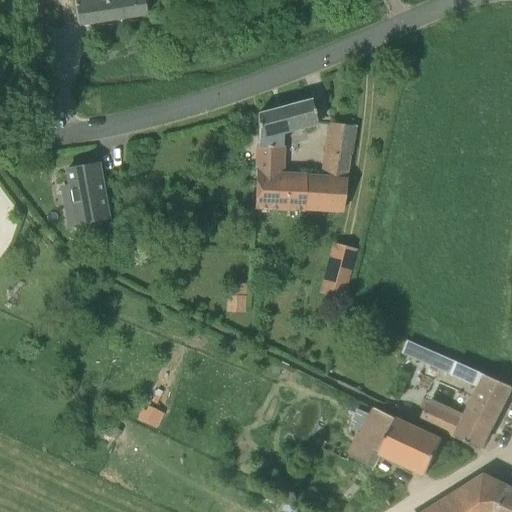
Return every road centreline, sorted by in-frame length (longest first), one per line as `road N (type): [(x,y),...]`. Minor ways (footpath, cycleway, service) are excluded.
road 1 (residential): [(0,143),(225,96),(464,0)]
road 2 (residential): [(401,511),(482,461),(511,454)]
